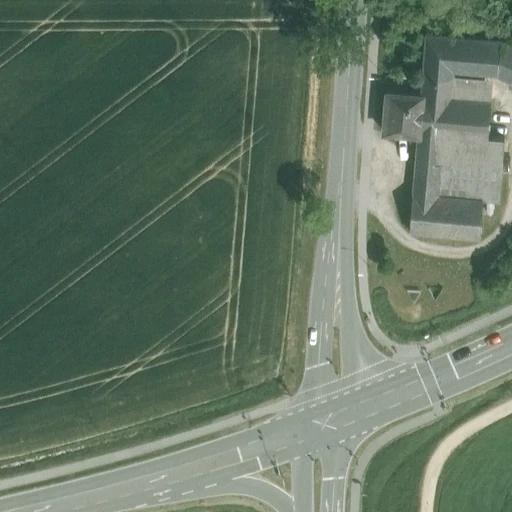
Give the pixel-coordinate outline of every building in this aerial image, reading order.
[(491,101),(451,98),(453,72),(498,75),(511,81),(509,85),(511,86),(511,43),(501,39),(427,33),(421,94),(414,132),(443,135),(488,139),(489,135),(491,101)] [(421,94),(387,92),(384,129),(414,132),(421,94)] [(443,135),(414,132),(412,192),(438,194),(443,135)] [(488,139),(443,135),(438,194),(484,199),(484,200),(500,201),(505,137),(489,135),(488,139)] [(438,194),(412,192),(410,232),(480,238),(484,200),(484,199),(438,194)]
